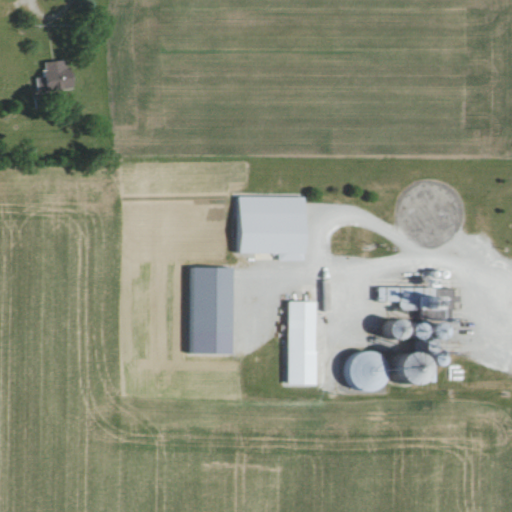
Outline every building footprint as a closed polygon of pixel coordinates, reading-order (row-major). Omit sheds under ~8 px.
[(39,60),(36,85),(59,87),(62,63),(39,60)] [(297,197),(228,196),(228,253),(273,253),(273,260),(297,260),(297,197)] [(437,310),(437,317),(442,317),(441,309),(451,309),(450,288),(425,288),(425,279),(412,279),(412,287),(370,287),(370,299),(389,299),(389,310),(437,310)] [(309,302),(281,302),(279,385),(307,385),(309,302)] [(440,339),(439,321),(391,323),(392,340),(416,339),(416,350),(429,349),(428,339),(440,339)] [(424,355),(363,354),(363,352),(344,351),(343,387),(392,389),(392,379),(400,379),(400,367),(413,368),(412,381),(424,382),(424,355)]
